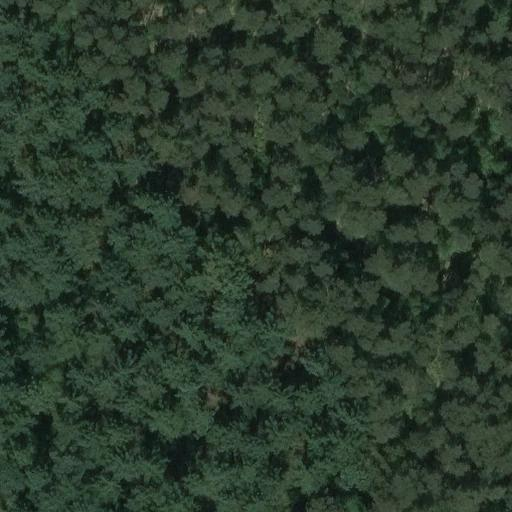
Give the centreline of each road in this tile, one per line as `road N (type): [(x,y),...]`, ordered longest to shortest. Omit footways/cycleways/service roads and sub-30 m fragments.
road 1 (track): [(0,6),(384,469)]
road 2 (track): [(511,353),(325,511)]
